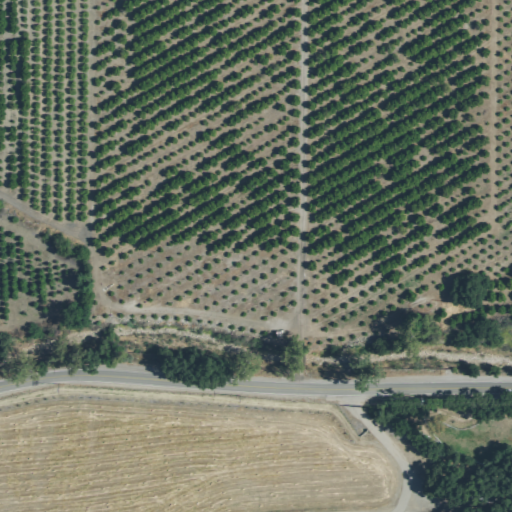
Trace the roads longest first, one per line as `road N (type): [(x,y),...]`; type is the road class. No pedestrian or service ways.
road 1 (residential): [(511,383),(349,392),(80,382),(0,391)]
road 2 (track): [(0,197),(92,250),(103,303),(293,326)]
road 3 (track): [(299,337),(293,326),(303,0)]
